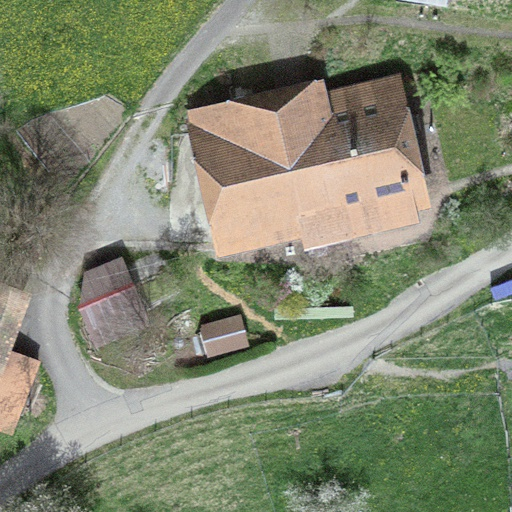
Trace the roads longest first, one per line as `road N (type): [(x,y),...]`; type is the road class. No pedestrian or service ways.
road 1 (unclassified): [(105,434),(72,408),(50,355),(50,304),(70,243),(234,0)]
road 2 (unclassified): [(511,260),(298,371),(105,434)]
road 3 (unclassified): [(105,434),(41,461),(0,501)]
